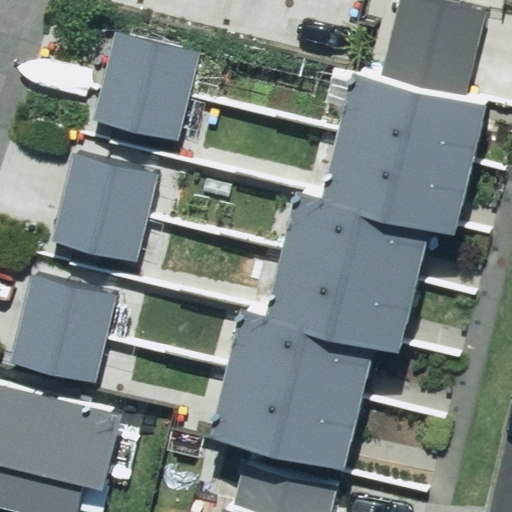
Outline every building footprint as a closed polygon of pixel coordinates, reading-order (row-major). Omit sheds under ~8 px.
[(508,27),(404,0),(390,0),(372,71),(349,65),(315,197),(294,191),(264,305),(228,296),(208,374),(224,379),(209,436),(354,474),(385,354),(409,361),(441,238),(461,244),(495,113),(486,111),(508,27)] [(113,21),(86,129),(185,154),(212,45),(113,21)] [(173,165),(66,134),(35,242),(142,273),(173,165)] [(138,281),(32,252),(0,369),(0,370),(106,399),(138,281)] [(142,422),(0,383),(0,506),(21,511),(103,511),(108,494),(121,498),(142,422)] [(234,506),(217,502),(214,511),(320,511),(325,495),(242,475),(234,506)]
